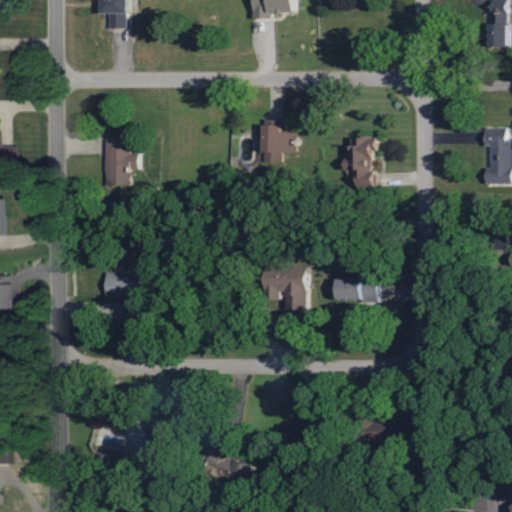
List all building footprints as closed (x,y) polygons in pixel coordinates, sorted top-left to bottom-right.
[(111,27),(129,27),(129,0),(104,0),(104,12),(111,12),(111,27)] [(297,0),(255,0),(256,18),(274,17),(274,11),(298,11),(297,0)] [(511,48),(509,0),(493,0),(494,48),(511,48)] [(285,119),(266,118),(265,161),(283,162),(283,151),(299,151),(299,131),(285,131),(285,119)] [(511,143),(510,144),(510,127),(488,127),(488,145),(494,145),(494,168),(490,168),(490,183),(511,183),(511,143)] [(360,186),(376,186),(376,151),(380,151),(380,136),(350,136),(350,169),(360,169),(360,186)] [(107,185),(132,185),(132,169),(142,169),(141,152),(132,152),(132,138),(107,139),(107,185)] [(0,159),(12,160),(12,146),(0,145),(0,159)] [(107,296),(127,296),(127,315),(146,315),(146,264),(130,264),(130,272),(107,272),(107,296)] [(290,309),(309,309),(310,266),(270,265),(270,290),(290,290),(290,309)] [(340,277),(341,299),(381,298),(380,276),(340,277)] [(412,419),(372,418),(371,441),(411,442),(412,419)] [(126,427),(146,465),(178,448),(168,428),(151,436),(142,419),(126,427)] [(255,465),(232,456),(238,440),(220,433),(206,470),(247,485),(255,465)] [(154,511),(139,502),(132,511),(154,511)]
